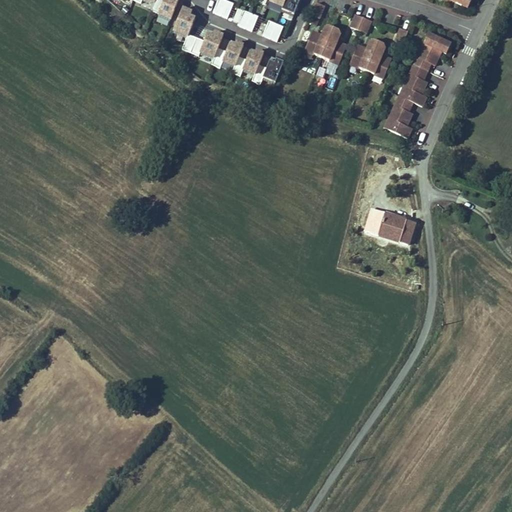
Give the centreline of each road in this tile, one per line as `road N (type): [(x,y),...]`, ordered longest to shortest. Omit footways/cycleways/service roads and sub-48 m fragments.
road 1 (unclassified): [(482,21),(426,149),(437,324),(314,511)]
road 2 (residential): [(203,0),(286,43),(298,36),(311,0)]
